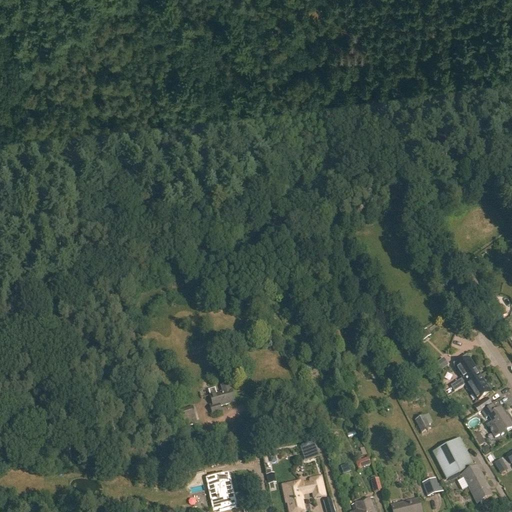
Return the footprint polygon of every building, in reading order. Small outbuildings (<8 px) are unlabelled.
[(482,294),(466,269),(455,277),(471,301),(482,294)] [(429,337),(425,330),(419,334),(423,341),(429,337)] [(453,394),(480,377),(467,356),(453,365),(462,380),(450,388),(453,394)] [(448,367),(443,360),(429,369),(434,376),(448,367)] [(470,392),(477,403),(491,394),(480,377),(453,394),(454,394),(465,387),(469,393),(470,392)] [(210,407),(212,416),(222,413),(220,407),(232,404),(231,400),(233,399),(231,391),(230,391),(228,385),(221,387),(223,393),(217,394),(215,388),(208,390),(212,406),(210,407)] [(473,407),(478,414),(491,405),(487,398),(473,407)] [(501,437),(511,429),(511,426),(509,421),(508,422),(500,410),(496,412),(492,407),(482,414),(486,419),(488,417),(492,423),(487,426),(490,432),(491,434),(491,433),(495,439),(500,436),(501,437)] [(176,413),(181,429),(197,424),(192,408),(176,413)] [(430,431),(424,417),(415,422),(422,435),(430,431)] [(480,448),(487,445),(482,433),(475,436),(480,448)] [(433,455),(446,481),(473,467),(460,441),(433,455)] [(307,446),(311,460),(320,457),(314,444),(307,446)] [(354,463),(357,470),(370,466),(367,458),(354,463)] [(496,465),(501,474),(509,470),(504,460),(496,465)] [(478,468),(462,476),(477,505),(491,497),(485,484),(486,483),(478,468)] [(234,475),(207,481),(214,511),(228,511),(236,510),(232,495),(239,494),(234,475)] [(267,476),(268,485),(275,483),(274,475),(267,476)] [(288,505),(289,511),(304,511),(302,502),(303,502),(302,494),(312,492),(314,500),(325,497),(321,477),(310,480),(310,483),(300,485),(299,483),(282,487),(286,505),(288,505)] [(421,484),(426,498),(441,492),(444,491),(440,483),(437,484),(435,479),(421,484)] [(372,483),(374,493),(381,491),(378,482),(372,483)] [(358,495),(351,498),(353,503),(360,501),(358,495)] [(353,511),(376,511),(372,499),(352,506),(353,511)] [(323,503),(325,511),(334,511),(331,501),(323,503)] [(420,511),(418,501),(391,507),(392,511),(420,511)]
